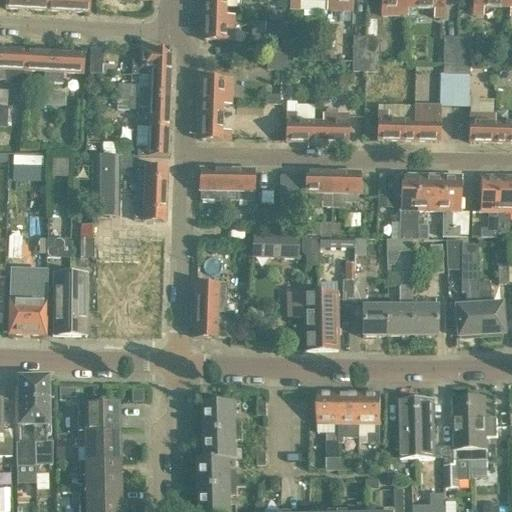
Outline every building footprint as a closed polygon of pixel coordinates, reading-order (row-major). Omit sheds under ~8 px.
[(25,11),(25,0),(4,0),(4,10),(25,11)] [(25,0),(25,11),(46,13),(47,0),(25,0)] [(47,0),(46,13),(67,14),(68,0),(47,0)] [(68,0),(67,14),(89,15),(89,0),(68,0)] [(205,0),(205,11),(225,12),(225,0),(205,0)] [(320,12),(320,0),(289,0),(289,11),(300,12),(320,12)] [(351,0),(320,0),(320,12),(351,13),(351,0)] [(412,10),(412,0),(381,0),(381,18),(406,18),(407,10),(412,10)] [(443,0),(412,0),(412,10),(432,11),(432,19),(442,19),(443,0)] [(503,10),(503,0),(472,0),(472,17),(482,17),(483,9),(503,10)] [(511,0),(503,0),(503,10),(508,10),(508,18),(511,18),(511,0)] [(225,12),(205,11),(204,42),(232,43),(233,17),(225,17),(225,12)] [(282,22),(282,12),(268,12),(268,22),(265,22),(265,39),(280,40),(280,22),(282,22)] [(261,36),(261,19),(248,19),(248,36),(261,36)] [(321,34),(321,22),(312,22),(311,34),(321,34)] [(365,65),(366,38),(352,38),(352,65),(365,65)] [(379,39),(366,38),(365,65),(378,65),(379,39)] [(455,77),(456,39),(443,39),(442,77),(455,77)] [(456,39),(455,77),(469,77),(470,39),(456,39)] [(102,51),(89,50),(88,75),(112,77),(112,67),(102,66),(102,51)] [(150,77),(170,78),(171,51),(140,50),(139,62),(131,62),(131,77),(150,77)] [(25,53),(0,51),(0,82),(4,83),(5,72),(24,73),(25,53)] [(25,53),(24,73),(43,74),(43,85),(42,94),(39,94),(38,107),(51,108),(52,93),(53,85),(54,55),(25,53)] [(280,63),(280,54),(266,53),(266,63),(280,63)] [(280,54),(280,63),(293,64),(293,54),(280,54)] [(54,55),(53,85),(60,86),(62,86),(63,75),(83,76),(84,56),(54,55)] [(280,63),(266,63),(266,72),(279,73),(280,63)] [(293,64),(280,63),(279,73),(293,73),(293,64)] [(365,65),(352,65),(351,73),(364,74),(365,65)] [(378,65),(365,65),(364,74),(378,74),(378,65)] [(440,76),(439,108),(439,109),(454,109),(455,77),(442,77),(440,76)] [(138,90),(138,104),(169,105),(170,78),(150,77),(149,90),(138,90)] [(455,77),(454,109),(469,109),(469,99),(469,77),(455,77)] [(202,111),(222,112),(222,107),(230,107),(231,81),(203,80),(202,111)] [(116,86),(116,98),(130,99),(130,86),(116,86)] [(52,93),(51,108),(65,108),(65,94),(60,94),(52,93)] [(265,97),(264,107),(279,107),(279,97),(265,97)] [(130,99),(116,98),(115,111),(129,111),(130,99)] [(499,145),(499,125),(494,125),(495,117),(480,117),(480,99),(469,99),(469,109),(469,116),(468,145),(499,145)] [(169,105),(138,104),(137,109),(148,109),(148,131),(168,132),(169,105)] [(408,143),(408,108),(378,107),(378,114),(377,114),(377,142),(408,143)] [(408,108),(408,143),(438,143),(439,109),(439,108),(408,108)] [(222,112),(202,111),(201,142),(229,143),(229,133),(221,133),(222,112)] [(316,144),(316,124),(296,124),(296,116),(286,116),(285,144),(316,144)] [(321,125),(316,124),(316,144),(347,145),(347,117),(321,116),(321,125)] [(511,125),(499,125),(499,145),(511,145),(511,125)] [(168,132),(148,131),(147,149),(136,148),(136,158),(167,159),(168,132)] [(114,144),(114,158),(119,158),(127,158),(128,145),(114,144)] [(39,180),(40,154),(10,154),(10,179),(39,180)] [(119,158),(114,158),(92,158),(92,197),(118,197),(119,158)] [(69,174),(69,160),(50,159),(49,173),(69,174)] [(134,196),(165,197),(166,170),(135,169),(134,196)] [(225,193),(226,171),(199,171),(199,192),(199,202),(225,203),(226,193),(225,193)] [(252,172),(226,171),(225,193),(226,193),(236,193),(236,203),(252,203),(252,193),(252,172)] [(305,204),(320,204),(321,195),(331,195),(332,174),(305,173),(305,204)] [(331,195),(331,210),(343,211),(343,205),(358,205),(358,174),(332,174),(331,195)] [(400,177),(399,242),(399,244),(413,244),(417,245),(417,240),(417,227),(422,228),(423,178),(400,177)] [(423,178),(422,228),(427,228),(441,228),(442,178),(423,178)] [(442,178),(441,228),(441,239),(459,239),(459,229),(451,229),(451,214),(459,214),(460,178),(442,178)] [(499,226),(500,179),(480,179),(479,214),(487,214),(486,231),(480,230),(480,239),(498,240),(499,226)] [(511,179),(500,179),(499,226),(508,226),(509,215),(511,214),(511,179)] [(165,197),(134,196),(133,223),(164,224),(165,197)] [(118,197),(92,197),(92,219),(118,219),(118,197)] [(394,198),(379,198),(379,211),(394,211),(394,198)] [(238,227),(239,213),(229,213),(228,227),(238,227)] [(299,237),(317,237),(317,224),(299,224),(299,237)] [(319,225),(319,240),(339,240),(339,225),(319,225)] [(417,227),(417,240),(427,241),(427,228),(422,228),(417,227)] [(46,260),(69,261),(70,240),(69,240),(69,228),(48,228),(48,241),(46,241),(46,260)] [(161,237),(134,237),(133,293),(160,294),(161,237)] [(253,237),(252,259),(296,261),(297,239),(253,237)] [(2,240),(0,262),(12,263),(14,241),(2,240)] [(301,240),(301,253),(305,257),(317,257),(317,240),(301,240)] [(339,240),(319,240),(319,250),(353,250),(354,241),(339,240)] [(93,261),(93,241),(79,241),(79,260),(93,261)] [(353,250),(353,258),(365,258),(365,241),(354,241),(353,250)] [(399,244),(399,242),(387,242),(387,254),(412,254),(413,244),(399,244)] [(476,285),(477,285),(477,247),(461,247),(461,243),(445,243),(446,273),(460,272),(460,294),(460,296),(466,295),(467,308),(455,309),(457,339),(480,338),(477,293),(476,285)] [(442,275),(441,247),(429,248),(431,275),(442,275)] [(509,287),(509,285),(508,266),(508,265),(497,265),(498,287),(509,287)] [(26,337),(28,271),(20,271),(19,293),(9,292),(8,336),(26,337)] [(28,271),(26,337),(45,337),(46,304),(45,289),(36,288),(36,271),(28,271)] [(398,309),(387,309),(387,338),(411,338),(411,309),(411,288),(411,274),(401,274),(401,288),(398,288),(398,309)] [(352,282),(353,303),(364,303),(364,275),(352,275),(352,282)] [(71,338),(71,276),(52,276),(52,338),(71,338)] [(71,276),(71,338),(86,338),(87,276),(71,276)] [(353,303),(352,282),(341,282),(341,303),(353,303)] [(489,284),(477,285),(476,285),(477,293),(480,338),(503,336),(501,306),(490,307),(489,284)] [(195,286),(194,313),(216,314),(226,314),(227,287),(217,287),(195,286)] [(321,353),(320,294),(286,295),(286,319),(302,319),(303,353),(321,353)] [(320,294),(321,353),(337,353),(336,294),(320,294)] [(387,338),(387,309),(362,309),(362,338),(387,338)] [(411,309),(411,338),(436,338),(436,309),(411,309)] [(216,314),(194,313),(194,340),(215,340),(215,339),(225,340),(225,324),(216,324),(216,314)] [(246,317),(233,316),(232,316),(232,326),(246,327),(246,317)] [(33,445),(32,379),(17,379),(18,428),(19,428),(20,445),(33,445)] [(32,379),(33,445),(34,445),(35,467),(52,467),(51,443),(46,443),(46,428),(48,428),(47,379),(32,379)] [(144,391),(132,392),(132,404),(144,404),(144,391)] [(338,445),(338,395),(317,395),(317,435),(326,435),(326,445),(338,445)] [(338,395),(338,445),(344,445),(344,440),(359,440),(359,437),(358,437),(359,395),(338,395)] [(379,395),(359,395),(358,437),(359,437),(367,437),(367,445),(379,445),(379,395)] [(486,400),(469,401),(470,462),(487,462),(486,400)] [(470,462),(469,401),(452,401),(453,449),(444,449),(445,492),(459,492),(459,481),(471,481),(470,462)] [(1,403),(0,402),(0,458),(11,458),(11,432),(1,433),(1,403)] [(417,461),(416,402),(399,403),(400,461),(417,461)] [(433,402),(416,402),(417,461),(434,460),(434,449),(433,402)] [(204,461),(236,460),(236,442),(242,442),(242,423),(235,423),(235,404),(203,405),(204,461)] [(257,404),(257,417),(266,418),(266,404),(257,404)] [(77,436),(119,435),(118,405),(76,406),(77,436)] [(119,435),(77,436),(77,450),(83,450),(83,464),(120,463),(119,435)] [(434,460),(444,460),(443,449),(434,449),(434,460)] [(338,472),(338,459),(325,460),(326,473),(338,472)] [(338,459),(338,472),(351,472),(350,459),(338,459)] [(236,460),(204,461),(198,461),(198,511),(230,511),(230,498),(237,498),(237,489),(245,489),(245,478),(236,478),(236,460)] [(83,464),(77,464),(78,479),(84,479),(84,492),(120,492),(120,463),(83,464)] [(46,472),(33,472),(32,488),(45,488),(46,472)] [(387,472),(387,485),(397,484),(397,472),(387,472)] [(379,481),(365,482),(365,492),(379,492),(379,481)] [(356,511),(403,511),(403,491),(393,491),(394,511),(376,511),(370,511),(367,511),(367,505),(356,505),(356,511)] [(120,511),(120,492),(84,492),(71,493),(71,504),(79,504),(78,511),(120,511)]
